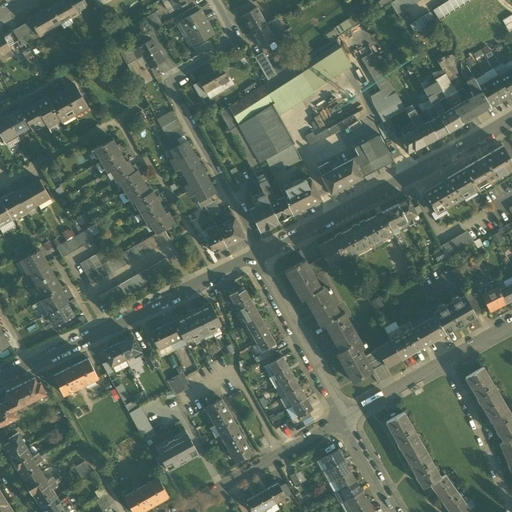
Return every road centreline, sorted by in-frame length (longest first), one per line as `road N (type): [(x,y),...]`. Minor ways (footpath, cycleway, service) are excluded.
road 1 (residential): [(263,252),(168,82),(236,39),(214,0)]
road 2 (residential): [(263,252),(511,117)]
road 3 (residential): [(0,380),(251,259)]
road 4 (residential): [(251,259),(342,418)]
road 5 (residential): [(187,511),(342,418)]
road 6 (residential): [(511,511),(445,360)]
